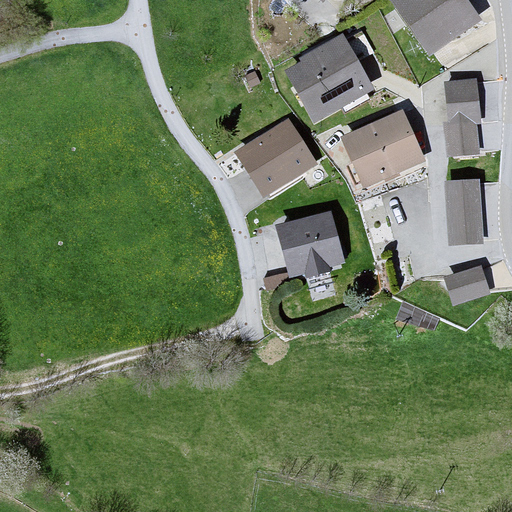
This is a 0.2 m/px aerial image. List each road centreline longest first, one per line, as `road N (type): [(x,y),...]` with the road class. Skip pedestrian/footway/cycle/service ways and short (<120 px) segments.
road 1 (residential): [(137,0),(168,112),(224,189),(251,264),(251,314)]
road 2 (track): [(0,393),(251,314)]
road 3 (track): [(142,33),(77,36),(0,58)]
